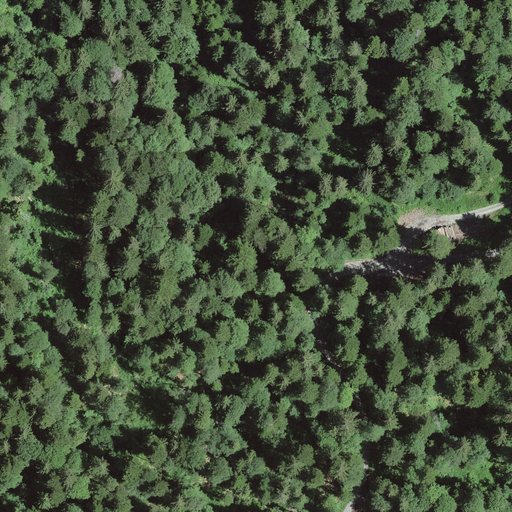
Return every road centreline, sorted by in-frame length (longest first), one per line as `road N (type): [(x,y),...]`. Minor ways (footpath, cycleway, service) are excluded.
road 1 (unclassified): [(511,250),(348,269),(317,294),(313,317),(324,347),(365,424),(352,511)]
road 2 (track): [(511,371),(453,347),(445,328),(459,303),(511,274)]
road 3 (track): [(511,201),(425,225),(392,264)]
